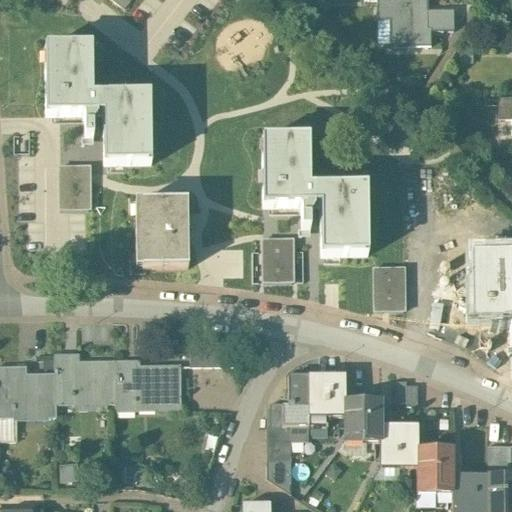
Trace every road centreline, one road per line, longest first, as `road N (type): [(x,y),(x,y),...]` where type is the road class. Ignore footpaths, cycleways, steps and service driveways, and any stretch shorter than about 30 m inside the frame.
road 1 (residential): [(0,303),(114,305),(280,324)]
road 2 (residential): [(280,324),(413,362),(511,405)]
road 3 (residential): [(214,511),(280,324)]
